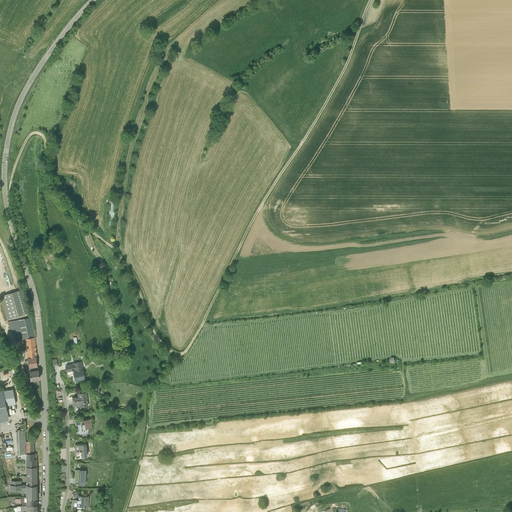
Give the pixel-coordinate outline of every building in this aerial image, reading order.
[(28,313),(23,295),(21,290),(16,291),(1,296),(7,319),(23,314),(28,313)] [(8,322),(17,341),(25,339),(28,364),(25,364),(26,365),(26,367),(27,372),(30,372),(30,380),(39,379),(37,361),(36,357),(37,357),(36,349),(35,337),(34,333),(33,333),(30,318),(8,322)] [(72,363),(73,364),(65,365),(66,371),(72,370),(72,371),(73,371),(74,376),(78,376),(79,380),(84,379),(85,379),(81,361),(72,363)] [(0,421),(9,420),(6,406),(16,404),(13,389),(3,391),(2,391),(0,391),(0,421)] [(81,407),(88,406),(86,393),(79,394),(79,397),(73,397),(74,404),(80,403),(81,407)] [(74,419),(76,424),(81,424),(81,430),(82,431),(83,431),(84,431),(85,431),(85,430),(85,429),(85,428),(92,427),(91,419),(85,419),(85,418),(74,419)] [(26,453),(26,448),(26,442),(25,430),(16,431),(17,454),(26,453)] [(81,456),(87,456),(86,444),(75,445),(75,451),(81,451),(81,456)] [(31,463),(36,463),(36,453),(33,453),(26,453),(26,463),(31,463)] [(26,466),(26,475),(36,475),(36,466),(31,466),(26,466)] [(86,470),(80,470),(75,469),(75,476),(76,476),(75,484),(81,484),(81,483),(86,483),(86,470)] [(26,482),(29,482),(29,485),(36,485),(36,475),(26,475),(26,482)] [(26,485),(21,485),(21,489),(21,491),(26,491),(26,498),(36,498),(36,485),(29,485),(26,485)] [(89,496),(84,496),(79,496),(78,500),(72,499),(72,508),(77,509),(77,507),(89,507),(89,496)] [(36,498),(26,498),(26,502),(24,502),(24,498),(20,498),(20,499),(15,499),(15,502),(22,502),(22,506),(28,505),(36,505),(36,498)]
